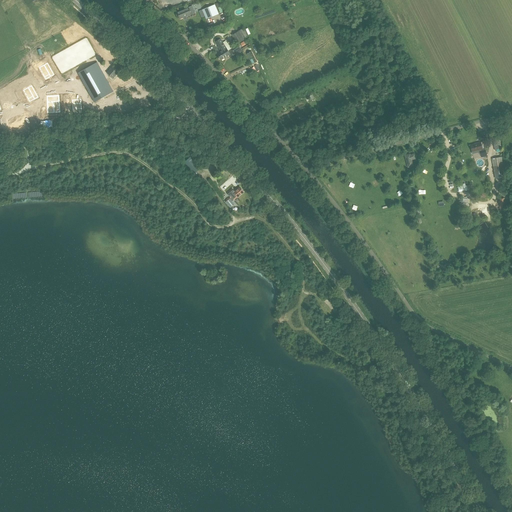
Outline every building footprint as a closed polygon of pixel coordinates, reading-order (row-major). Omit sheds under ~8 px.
[(215,5),(202,10),(206,19),(219,14),(216,8),(215,5)] [(192,6),(178,12),(176,13),(179,20),(195,13),(192,6)] [(232,35),(238,44),(244,40),(243,38),(246,36),(242,29),(232,35)] [(217,53),(219,57),(228,51),(223,42),(220,38),(215,42),(221,50),(217,53)] [(228,51),(219,57),(221,60),(228,55),(230,57),(235,53),(233,52),(240,47),(238,44),(228,51)] [(251,52),(246,54),(251,64),(256,62),(251,52)] [(94,102),(113,91),(97,62),(78,73),(94,102)] [(54,75),(47,63),(39,68),(46,79),(54,75)] [(112,78),(118,72),(113,67),(107,73),(112,78)] [(38,97),(31,86),(23,90),(30,102),(38,97)] [(47,96),(48,113),(60,112),(59,96),(47,96)] [(81,99),(72,100),(73,113),(82,112),(81,99)] [(497,132),(491,133),(495,150),(501,148),(497,132)] [(485,150),(483,151),(480,142),(474,144),(470,146),(472,152),(480,150),(480,152),(480,151),(481,155),(486,154),(485,150)] [(412,158),(411,155),(404,157),(407,167),(413,166),(411,158),(412,158)] [(201,167),(190,156),(184,161),(195,173),(201,167)] [(494,175),(504,173),(502,157),(492,158),(494,175)] [(234,199),(243,192),(240,187),(234,191),(232,189),(227,193),(231,197),(232,196),(234,199)]
